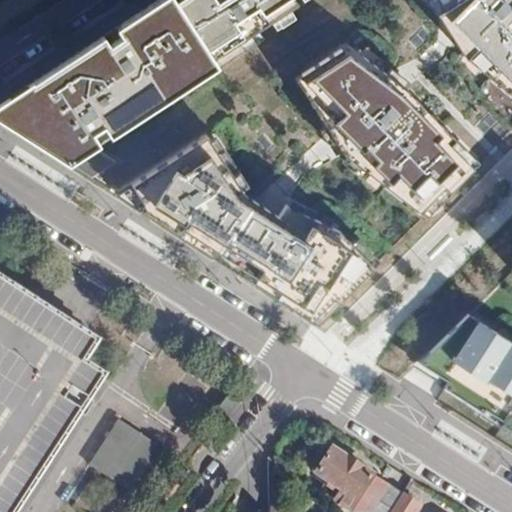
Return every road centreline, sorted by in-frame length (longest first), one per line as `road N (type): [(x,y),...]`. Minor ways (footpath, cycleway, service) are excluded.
road 1 (residential): [(0,175),(300,368)]
road 2 (residential): [(300,368),(511,505)]
road 3 (residential): [(0,58),(87,0),(16,0),(0,11)]
road 4 (residential): [(300,368),(187,511)]
